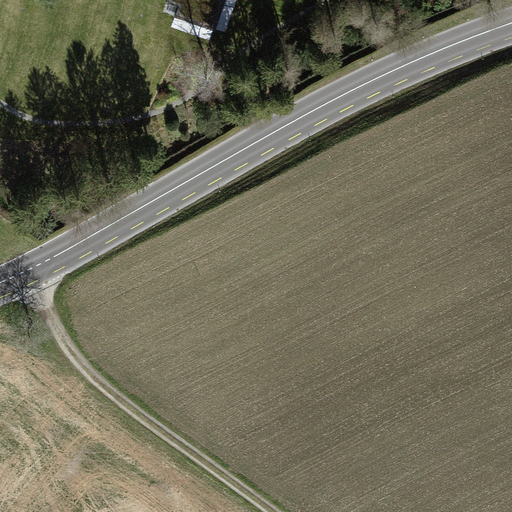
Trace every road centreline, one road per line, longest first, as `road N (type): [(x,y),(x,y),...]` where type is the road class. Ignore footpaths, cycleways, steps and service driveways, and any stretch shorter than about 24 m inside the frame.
road 1 (tertiary): [(0,282),(334,99),(511,23)]
road 2 (track): [(286,511),(67,341),(37,265)]
